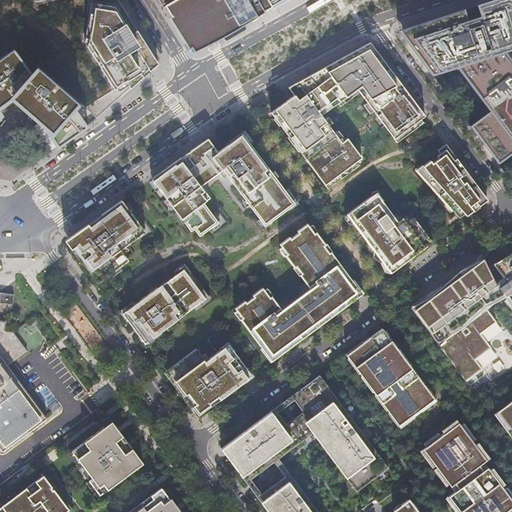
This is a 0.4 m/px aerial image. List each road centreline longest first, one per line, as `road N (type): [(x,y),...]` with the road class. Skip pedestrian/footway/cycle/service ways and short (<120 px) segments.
road 1 (residential): [(511,211),(195,444)]
road 2 (residential): [(195,444),(17,222)]
road 3 (tertiary): [(17,222),(52,224),(215,107)]
road 4 (tertiary): [(193,74),(36,185),(17,222)]
road 5 (residential): [(376,22),(511,208)]
road 6 (tertiary): [(228,100),(376,22)]
road 7 (tertiary): [(322,0),(208,65)]
